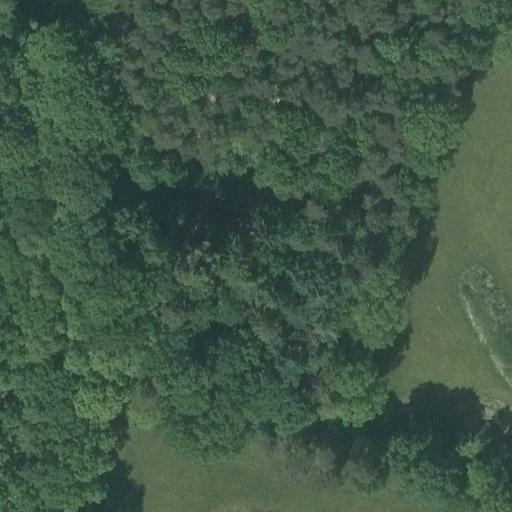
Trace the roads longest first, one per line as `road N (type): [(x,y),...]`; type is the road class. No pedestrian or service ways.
road 1 (track): [(20,296),(55,511)]
road 2 (track): [(0,170),(20,296)]
